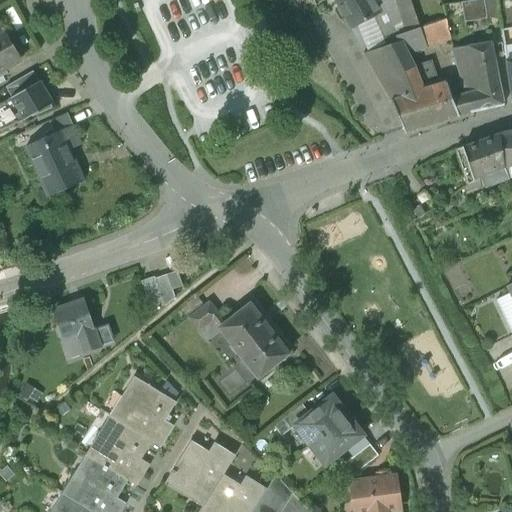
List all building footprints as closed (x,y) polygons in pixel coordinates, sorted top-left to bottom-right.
[(334,0),(350,29),(357,26),(380,13),(373,0),(334,0)] [(410,0),(373,0),(380,13),(357,26),(368,52),(399,42),(405,55),(426,48),(420,28),(410,0)] [(497,0),(478,0),(462,3),(465,28),(501,22),(497,0)] [(445,19),(420,28),(426,48),(450,40),(445,19)] [(4,32),(0,34),(0,77),(6,74),(4,69),(20,60),(4,32)] [(368,52),(364,53),(381,83),(413,68),(412,67),(405,55),(399,42),(368,52)] [(491,43),(452,50),(470,112),(503,105),(491,43)] [(430,61),(412,67),(413,68),(413,69),(409,71),(412,80),(416,78),(418,83),(436,77),(430,61)] [(446,82),(417,92),(412,80),(409,71),(413,69),(413,68),(381,83),(391,100),(404,133),(458,116),(446,82)] [(5,88),(11,99),(39,83),(32,72),(5,88)] [(52,104),(40,82),(39,83),(11,99),(23,121),(31,117),(31,118),(52,109),(51,105),(52,104)] [(0,131),(23,121),(11,99),(0,104),(0,131)] [(80,144),(67,114),(50,122),(55,133),(61,130),(69,149),(80,144)] [(55,133),(25,146),(48,197),(84,181),(69,149),(61,130),(55,133)] [(511,131),(504,132),(499,134),(504,168),(509,179),(511,178),(511,131)] [(499,134),(456,150),(468,185),(480,177),(504,168),(499,134)] [(504,168),(480,177),(484,188),(509,179),(504,168)] [(468,185),(464,188),(466,194),(484,188),(480,177),(468,185)] [(434,206),(422,188),(413,194),(424,213),(434,206)] [(176,271),(166,275),(172,290),(182,286),(176,271)] [(166,275),(154,279),(164,306),(174,298),(172,290),(166,275)] [(82,302),(55,312),(60,326),(59,327),(57,331),(59,337),(63,339),(65,338),(65,339),(77,335),(83,352),(97,347),(82,302)] [(209,302),(188,319),(203,338),(217,327),(218,328),(225,323),(209,302)] [(225,323),(218,328),(257,379),(289,355),(250,304),(225,323)] [(176,403),(134,377),(122,397),(131,402),(120,420),(110,414),(109,416),(161,447),(176,422),(167,417),(176,403)] [(309,414),(295,426),(309,445),(347,416),(332,397),(309,414)] [(302,405),(274,427),(281,436),(295,426),(309,414),(302,405)] [(161,447),(109,416),(98,435),(107,441),(95,459),(86,453),(85,455),(137,486),(149,465),(141,460),(151,443),(160,449),(161,447)] [(347,416),(309,445),(324,464),(346,448),(362,435),(347,416)] [(362,435),(346,448),(353,457),(369,445),(362,435)] [(191,441),(164,484),(201,506),(197,511),(199,511),(234,456),(214,443),(208,451),(191,441)] [(353,457),(341,467),(349,478),(378,456),(369,445),(353,457)] [(137,486),(85,455),(73,474),(82,480),(71,498),(62,492),(62,493),(91,511),(120,511),(126,504),(117,499),(127,482),(136,487),(137,486)] [(234,456),(199,511),(252,511),(266,490),(245,476),(239,485),(224,476),(236,457),(234,456)] [(252,511),(280,511),(292,494),(275,476),(266,490),(252,511)] [(394,476),(352,482),(355,511),(389,511),(398,511),(394,476)] [(91,511),(62,493),(50,511),(91,511)]
